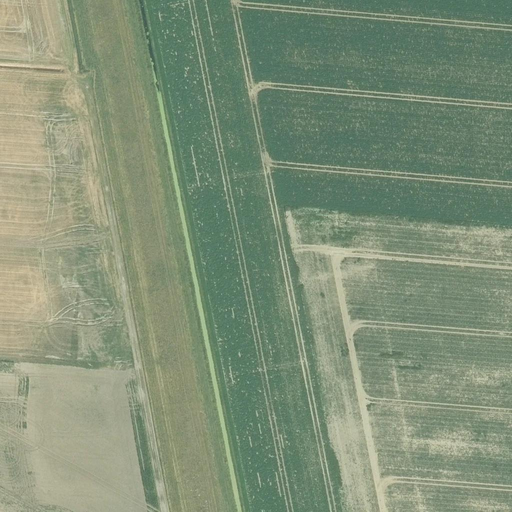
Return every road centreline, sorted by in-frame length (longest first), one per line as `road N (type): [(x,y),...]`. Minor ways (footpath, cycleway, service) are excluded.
road 1 (track): [(130,0),(230,511)]
road 2 (track): [(165,511),(70,0)]
